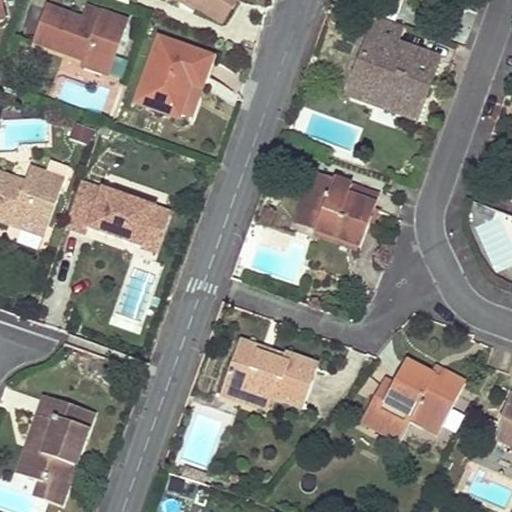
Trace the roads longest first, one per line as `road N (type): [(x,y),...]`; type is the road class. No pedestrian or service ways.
road 1 (tertiary): [(296,22),(122,511)]
road 2 (residential): [(511,325),(463,300),(432,245),(429,221),(505,0)]
